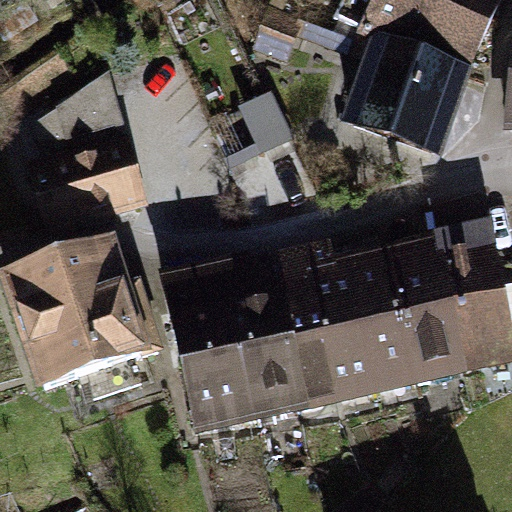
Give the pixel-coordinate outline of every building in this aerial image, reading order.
[(384,37),(468,73),(500,0),(384,0),(371,31),(384,37)] [(311,22),(273,7),(256,51),(294,66),(311,22)] [(352,122),(438,155),(468,73),(384,37),(352,122)] [(44,163),(33,167),(51,231),(147,204),(112,79),(37,132),(44,163)] [(259,145),(227,161),(235,179),(292,152),(267,99),(242,110),(259,145)] [(254,259),(170,277),(205,438),(511,370),(511,249),(507,228),(474,235),(471,219),(431,228),(433,236),(390,245),(339,256),(336,242),(286,253),(290,273),(258,280),(254,259)] [(106,251),(7,284),(43,391),(142,357),(106,251)]
